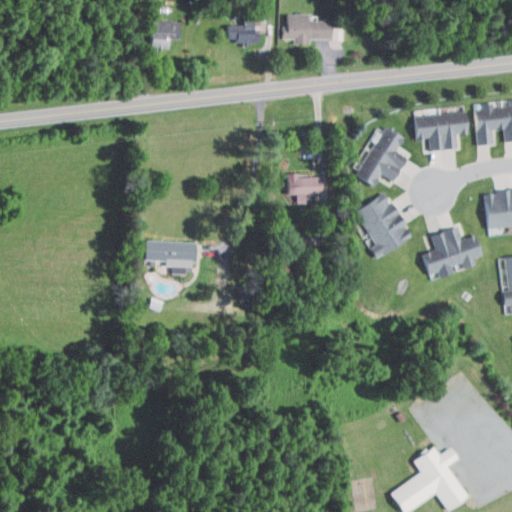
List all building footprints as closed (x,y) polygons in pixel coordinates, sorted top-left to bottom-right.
[(286,14),(308,14),(308,20),(329,20),(330,37),(310,37),(310,43),(293,43),(293,38),(281,38),(281,25),(286,25),(286,14)] [(178,38),(178,20),(147,21),(148,38),(178,38)] [(227,26),(254,26),(254,42),(236,42),(236,36),(228,36),(227,26)] [(168,31),(167,47),(149,47),(150,31),(168,31)] [(473,108),(511,104),(511,138),(504,139),(502,127),(493,128),(495,142),(476,144),(473,108)] [(414,116),(463,110),(465,132),(454,133),(456,145),(428,148),(427,137),(416,138),(414,116)] [(387,127),(402,138),(396,146),(411,157),(394,181),(382,173),(372,187),(354,174),(387,127)] [(320,176),(321,191),(288,193),(287,179),(320,176)] [(511,189),(485,192),(489,225),(511,222),(511,189)] [(383,193),(410,235),(375,258),(369,248),(378,243),(356,209),(383,193)] [(461,223),(466,236),(475,233),(483,253),(475,256),(477,262),(467,266),(464,259),(430,273),(422,253),(438,247),(433,234),(461,223)] [(197,243),(196,262),(145,259),(146,241),(197,243)] [(511,255),(505,256),(508,289),(502,290),(504,304),(510,303),(511,313),(511,312),(511,255)] [(433,447),(438,455),(450,446),(458,457),(447,465),(469,496),(448,511),(436,493),(409,511),(403,511),(389,491),(419,470),(413,461),(433,447)]
